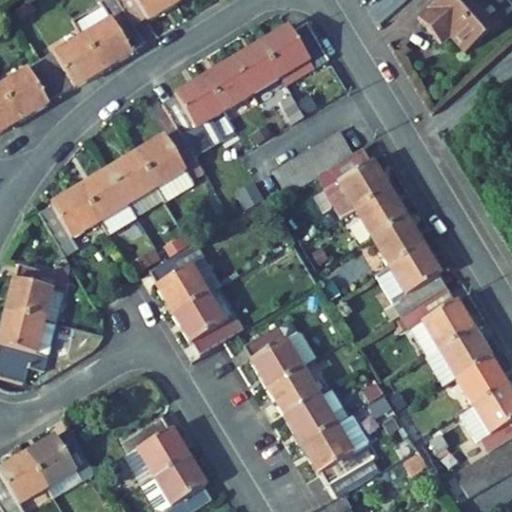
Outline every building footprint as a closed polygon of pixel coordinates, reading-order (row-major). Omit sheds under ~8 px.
[(77,31),(103,73),(144,48),(133,30),(115,0),(110,0),(101,6),(104,10),(75,27),(77,31)] [(115,0),(133,30),(175,5),(172,0),(115,0)] [(502,22),(486,4),(490,0),(439,0),(417,20),(441,46),(450,38),(465,55),(502,22)] [(509,14),(495,0),(490,0),(486,4),(502,22),(509,14)] [(281,80),(286,88),(329,62),(307,26),(292,35),(288,29),(260,46),(281,80)] [(41,64),(61,98),(103,73),(77,31),(51,46),(57,55),(41,64)] [(260,46),(232,63),(252,98),(281,80),(260,46)] [(252,98),(232,63),(203,80),(224,115),(252,98)] [(61,98),(41,64),(0,88),(0,91),(19,123),(61,98)] [(183,140),(224,115),(203,80),(174,97),(176,99),(163,107),(178,132),(183,140)] [(0,135),(19,123),(0,91),(0,135)] [(278,106),(291,127),(304,119),(291,98),(278,106)] [(251,137),(257,147),(273,138),(267,127),(251,137)] [(165,138),(136,155),(165,204),(194,187),(192,183),(204,176),(183,140),(178,132),(166,140),(165,138)] [(316,179),(353,156),(339,133),(272,173),(287,196),(316,179)] [(362,151),(353,156),(316,179),(341,221),(354,213),(389,192),(372,163),(370,164),(362,151)] [(165,204),(136,155),(108,173),(137,221),(165,204)] [(108,173),(79,190),(100,225),(109,238),(137,221),(108,173)] [(79,253),(72,242),(100,225),(79,190),(51,207),(52,208),(38,216),(65,261),(79,253)] [(354,213),(372,241),(406,220),(389,192),(354,213)] [(372,241),(389,270),(423,249),(406,220),(372,241)] [(179,241),(164,249),(170,259),(184,251),(179,241)] [(156,289),(173,318),(208,297),(191,268),(203,260),(195,247),(150,274),(158,288),(156,289)] [(440,277),(423,249),(389,270),(376,278),(393,306),(400,318),(447,291),(439,278),(440,277)] [(138,261),(145,271),(161,261),(155,251),(138,261)] [(203,260),(191,268),(208,297),(218,291),(221,289),(203,260)] [(13,282),(5,314),(56,327),(70,271),(57,268),(54,275),(19,266),(15,282),(13,282)] [(225,325),(236,319),(218,291),(208,297),(225,325)] [(455,303),(447,291),(400,318),(425,360),(438,352),(473,331),(456,302),(455,303)] [(208,297),(173,318),(190,346),(192,345),(200,358),(243,332),(236,319),(225,325),(208,297)] [(384,311),(392,324),(400,318),(393,306),(384,311)] [(0,379),(23,386),(27,370),(44,375),(56,327),(5,314),(0,334),(0,379)] [(395,328),(399,335),(407,331),(402,323),(395,328)] [(277,329),(244,350),(251,362),(250,363),(267,391),(302,370),(314,363),(300,338),(293,337),(284,342),(277,329)] [(456,380),(490,359),(473,331),(438,352),(456,380)] [(365,368),(355,351),(346,356),(356,373),(365,368)] [(473,409),(508,388),(490,359),(456,380),(473,409)] [(302,370),(267,391),(284,420),(319,399),(302,370)] [(363,395),(369,405),(382,397),(376,387),(363,395)] [(488,457),(511,442),(511,395),(508,388),(473,409),(459,417),(477,446),(480,443),(488,457)] [(284,420),(301,449),(336,428),(319,399),(284,420)] [(374,422),(368,410),(358,415),(365,427),(374,422)] [(121,443),(146,486),(189,460),(172,431),(170,432),(162,419),(121,443)] [(328,489),(373,461),(348,420),(336,428),(301,449),(318,477),(320,476),(328,489)] [(96,475),(70,432),(56,440),(55,438),(26,455),(47,490),(53,501),(96,475)] [(420,440),(415,432),(407,436),(412,445),(420,440)] [(511,442),(488,457),(455,477),(469,500),(511,474),(511,442)] [(22,511),(19,506),(47,490),(26,455),(0,470),(0,507),(2,511),(22,511)] [(404,464),(411,479),(423,473),(416,458),(404,464)] [(161,511),(197,511),(212,503),(204,490),(206,489),(189,460),(146,486),(161,511)] [(348,511),(352,510),(344,497),(318,511),(348,511)]
